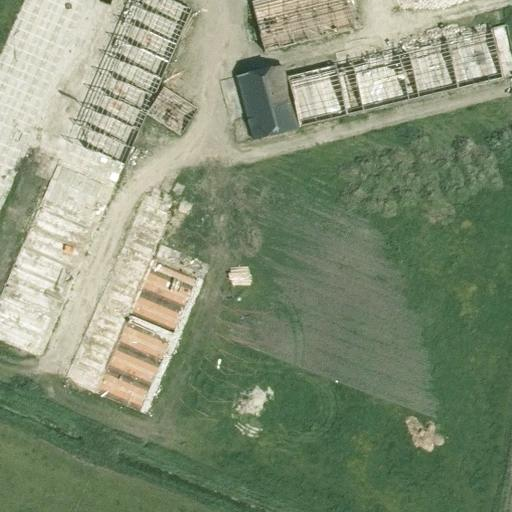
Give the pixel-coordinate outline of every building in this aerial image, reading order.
[(19,0),(0,63),(0,179),(17,184),(37,120),(73,132),(100,47),(79,41),(75,53),(61,49),(59,57),(33,49),(48,0),(19,0)] [(154,0),(132,80),(135,81),(129,101),(143,105),(148,88),(151,89),(161,54),(163,55),(178,0),(154,0)] [(351,0),(256,0),(265,43),(356,25),(351,0)] [(289,68),(301,121),(505,76),(494,23),(289,68)] [(296,130),(279,67),(236,78),(253,141),(296,130)] [(183,135),(202,110),(168,83),(148,107),(183,135)] [(54,162),(0,313),(0,333),(51,351),(90,241),(107,194),(76,184),(81,171),(54,162)] [(142,189),(73,374),(102,384),(110,363),(117,366),(109,386),(139,397),(156,397),(182,325),(182,339),(208,268),(188,261),(162,261),(183,268),(154,268),(156,262),(156,256),(176,202),(142,189)]
